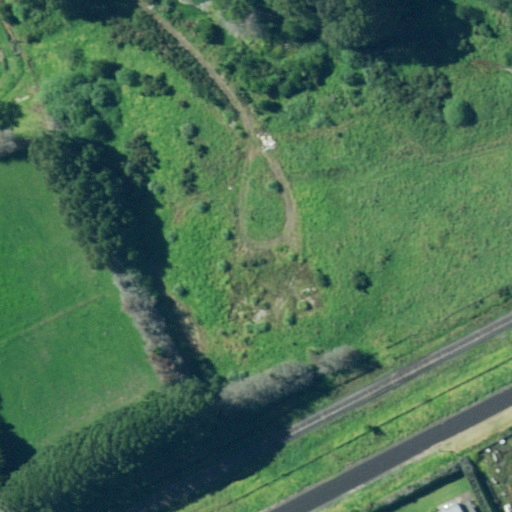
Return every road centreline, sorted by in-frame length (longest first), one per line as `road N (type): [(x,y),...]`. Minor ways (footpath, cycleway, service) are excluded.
road 1 (track): [(133,0),(218,88),(277,202),(276,231),(245,242),(227,216),(238,175)]
road 2 (track): [(263,173),(330,175),(511,135)]
road 3 (residential): [(286,511),(511,398)]
